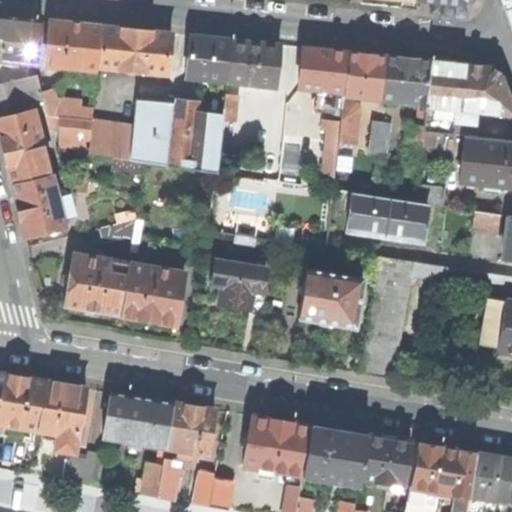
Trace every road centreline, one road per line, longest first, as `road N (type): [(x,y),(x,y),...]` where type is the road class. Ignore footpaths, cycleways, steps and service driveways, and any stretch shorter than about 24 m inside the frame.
road 1 (tertiary): [(25,348),(511,430)]
road 2 (tertiary): [(511,45),(74,0)]
